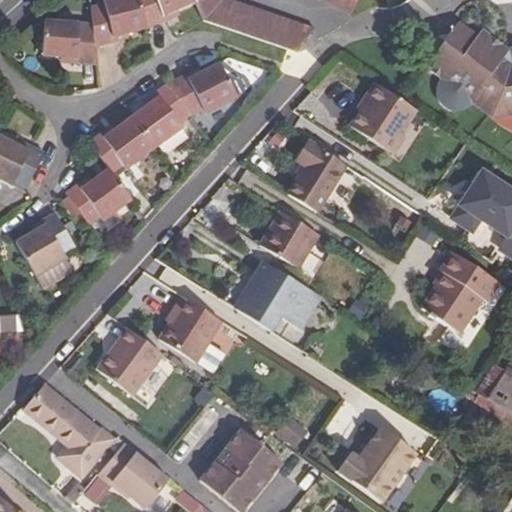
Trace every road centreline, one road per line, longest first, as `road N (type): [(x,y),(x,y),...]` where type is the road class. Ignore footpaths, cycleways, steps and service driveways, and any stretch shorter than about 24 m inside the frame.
road 1 (residential): [(0,397),(308,50)]
road 2 (unknown): [(133,247),(425,442)]
road 3 (residential): [(189,36),(69,120)]
